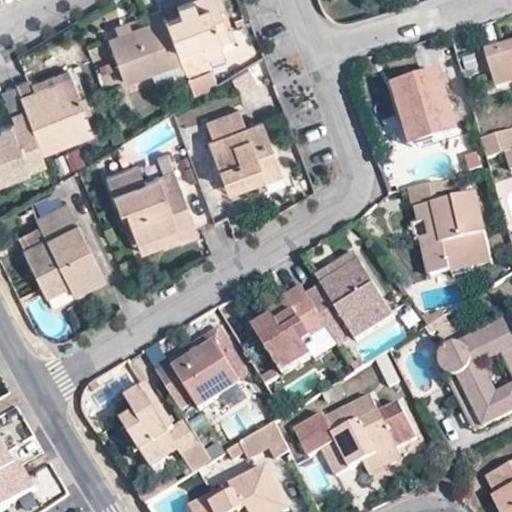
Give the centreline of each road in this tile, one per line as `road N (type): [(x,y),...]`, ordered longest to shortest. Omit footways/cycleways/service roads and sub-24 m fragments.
road 1 (residential): [(316,50),(358,166),(351,198),(38,389)]
road 2 (residential): [(485,0),(316,50)]
road 3 (residential): [(38,389),(109,511)]
